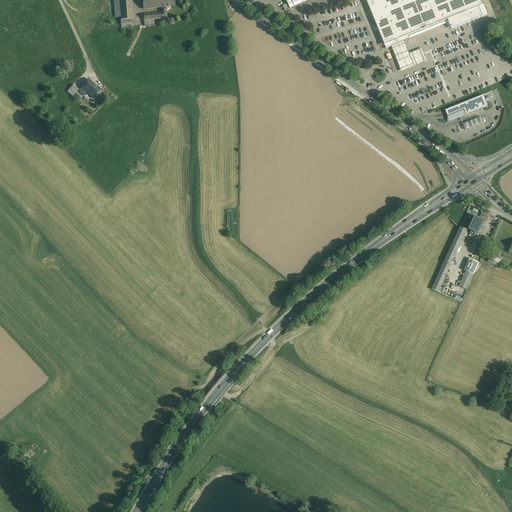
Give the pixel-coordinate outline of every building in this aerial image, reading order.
[(119,0),(120,17),(121,20),(133,19),(131,0),(119,0)] [(142,0),(143,9),(162,8),(161,0),(142,0)] [(161,0),(162,8),(162,13),(163,18),(167,18),(167,7),(176,7),(175,0),(161,0)] [(286,0),(289,7),(290,7),(292,8),(293,8),(308,1),(307,0),(286,0)] [(366,0),(386,48),(392,45),(403,71),(429,61),(423,48),(411,53),(405,38),(442,22),(448,20),(452,28),(488,14),(482,0),(366,0)] [(133,19),(121,20),(121,28),(133,27),(133,19)] [(88,80),(81,89),(86,93),(94,99),(101,90),(88,80)] [(79,90),(73,85),(67,92),(73,97),(76,94),(79,90)] [(483,95),(462,104),(445,111),(447,116),(464,110),(466,115),(478,110),(488,106),(483,95)] [(464,110),(447,116),(450,122),(466,115),(464,110)] [(484,117),(463,124),(465,129),(486,122),(484,117)] [(487,217),(482,214),(480,219),(484,221),(482,225),(485,226),(488,219),(487,217)] [(480,219),(476,217),(475,217),(473,216),(471,222),(473,223),(469,230),(472,231),(471,232),(477,235),(482,225),(484,221),(480,219)] [(460,227),(436,279),(443,282),(464,236),(466,237),(467,234),(465,234),(467,230),(460,227)] [(487,245),(483,243),(476,255),(482,258),(487,245)] [(501,261),(494,258),(491,256),(488,262),(498,267),(501,261)] [(466,271),(474,275),(479,263),(471,259),(470,260),(465,271),(466,271)] [(474,275),(466,271),(459,286),(467,290),(474,275)] [(443,282),(436,279),(432,290),(439,292),(443,282)] [(461,302),(463,297),(452,292),(450,297),(461,302)]
